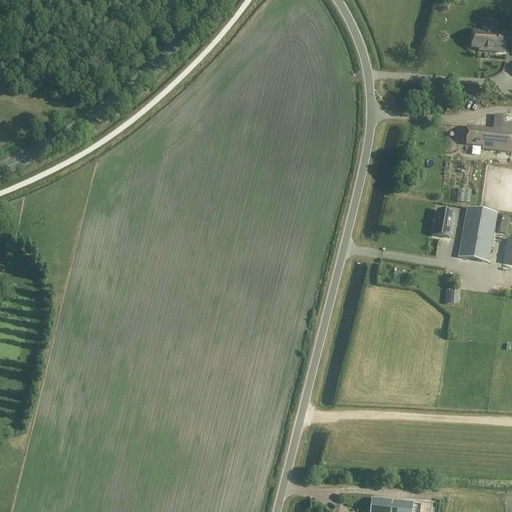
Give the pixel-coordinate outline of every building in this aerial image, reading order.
[(485,49),(485,51),(503,53),(505,35),(494,34),(494,30),(484,30),(484,33),(473,33),(472,49),(485,49)] [(483,150),(511,153),(511,145),(511,125),(505,124),(504,132),(468,128),(466,146),(483,148),(483,150)] [(418,162),(438,163),(439,151),(419,150),(418,162)] [(511,172),(501,269),(511,269),(511,172)] [(467,209),(459,258),(488,264),(497,214),(467,209)] [(454,215),(438,212),(433,236),(449,239),(454,215)] [(441,289),(441,302),(451,302),(450,288),(441,289)] [(372,500),(371,511),(411,511),(413,505),(372,500)]
